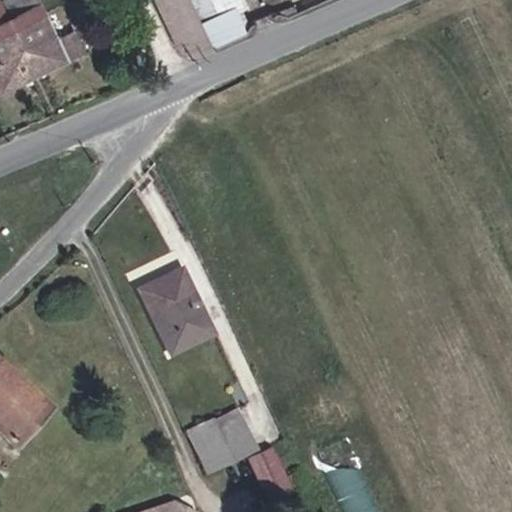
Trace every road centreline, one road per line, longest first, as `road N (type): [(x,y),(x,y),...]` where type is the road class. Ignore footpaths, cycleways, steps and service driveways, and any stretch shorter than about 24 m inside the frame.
road 1 (unknown): [(132,142),(276,451)]
road 2 (unknown): [(41,254),(173,471)]
road 3 (unclassified): [(148,95),(148,120),(111,172),(0,294)]
road 4 (tertiary): [(148,95),(364,0)]
road 5 (tertiary): [(0,155),(148,95)]
